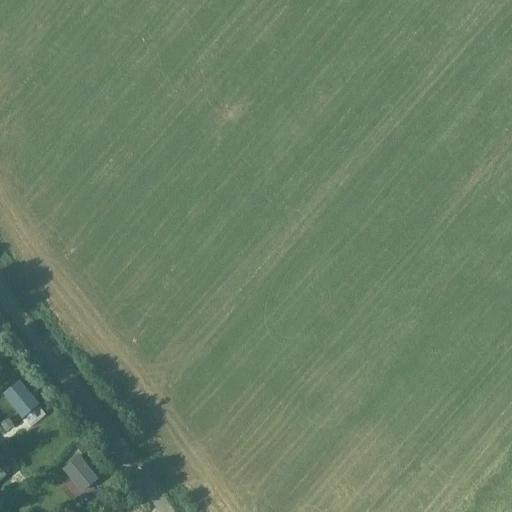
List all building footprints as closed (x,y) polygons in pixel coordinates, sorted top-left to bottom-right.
[(0,409),(25,388),(12,371),(0,380),(0,409)] [(63,436),(49,419),(15,446),(28,461),(63,436)] [(80,441),(75,445),(82,454),(87,450),(80,441)] [(96,478),(78,456),(61,469),(80,491),(96,478)] [(44,511),(28,492),(11,508),(14,511),(44,511)]
